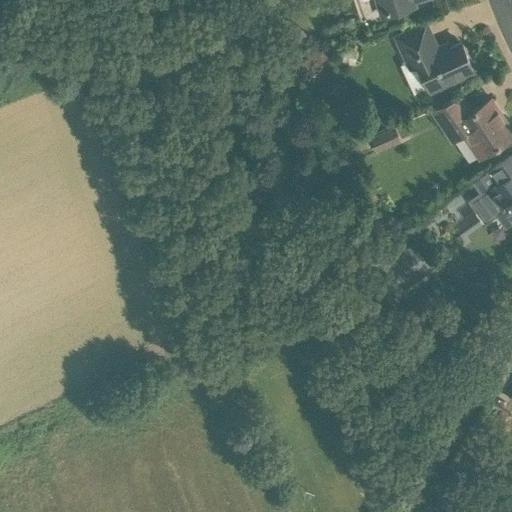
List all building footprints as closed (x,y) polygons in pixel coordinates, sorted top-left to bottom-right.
[(413,0),(378,0),(383,14),(414,4),(413,0)] [(461,41),(439,51),(426,22),(397,36),(408,60),(401,63),(414,93),(429,86),(431,90),(474,70),(461,41)] [(357,49),(343,47),(342,62),(356,64),(357,49)] [(279,99),(293,95),(302,93),(295,67),(278,72),(272,73),(279,99)] [(511,127),(491,97),(471,111),(460,96),(432,109),(453,141),(463,134),(478,158),(511,135),(511,127)] [(395,125),(371,136),(377,151),(402,140),(395,125)] [(511,153),(473,181),(482,193),(474,199),(488,217),(495,211),(506,226),(511,221),(511,153)] [(486,511),(487,495),(474,495),(474,511),(486,511)]
